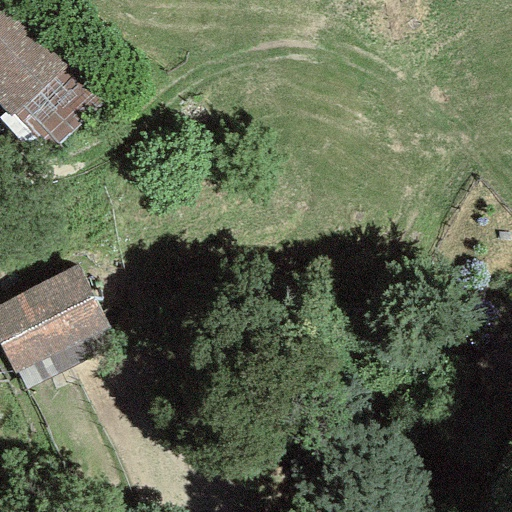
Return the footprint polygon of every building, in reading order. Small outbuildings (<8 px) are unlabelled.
[(0,0),(0,105),(11,117),(14,114),(63,66),(71,59),(17,0),(0,0)] [(48,152),(102,102),(63,66),(14,114),(48,152)] [(77,265),(0,303),(0,348),(13,374),(16,373),(102,331),(108,328),(77,265)] [(16,373),(26,391),(111,348),(102,331),(16,373)] [(511,376),(498,349),(469,364),(496,417),(511,408),(511,376)]
